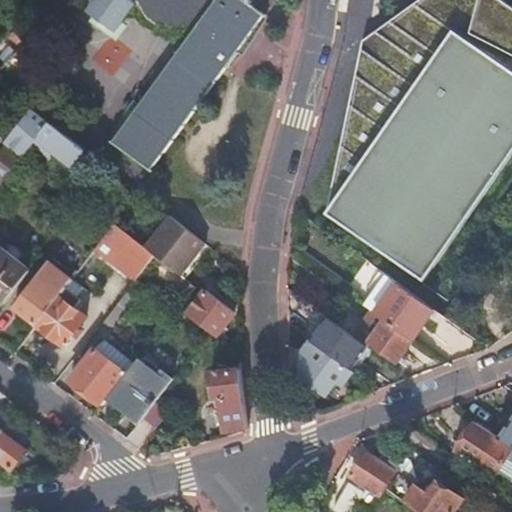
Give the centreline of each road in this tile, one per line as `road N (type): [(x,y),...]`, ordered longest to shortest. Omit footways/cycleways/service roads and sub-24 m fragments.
road 1 (residential): [(270,452),(265,223),(321,0)]
road 2 (residential): [(138,486),(122,463),(0,367)]
road 3 (residential): [(505,511),(377,417)]
road 4 (residential): [(511,360),(377,417)]
road 5 (residential): [(138,486),(0,509)]
